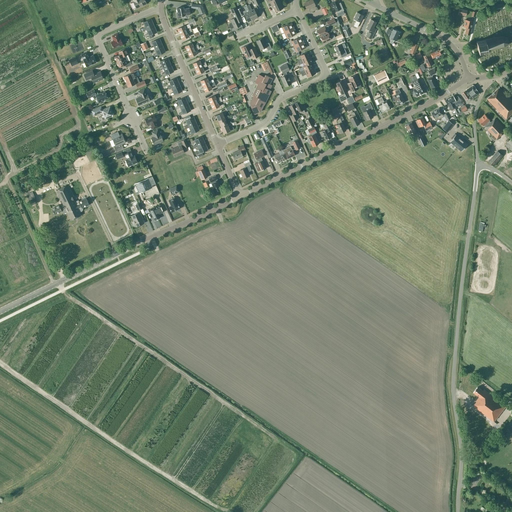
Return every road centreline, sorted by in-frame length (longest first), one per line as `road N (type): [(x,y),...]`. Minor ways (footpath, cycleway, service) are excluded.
road 1 (track): [(61,291),(294,452),(253,511)]
road 2 (unclassified): [(457,511),(462,457),(452,384),(477,163)]
road 3 (track): [(230,511),(0,364)]
road 4 (tertiary): [(0,313),(239,196)]
road 5 (tertiary): [(239,196),(467,79)]
road 6 (residential): [(217,145),(264,124),(282,97),(324,77),(297,9)]
road 7 (residential): [(130,117),(96,34),(160,6)]
road 8 (residential): [(217,145),(160,6)]
road 9 (tertiary): [(467,79),(448,43),(365,0)]
